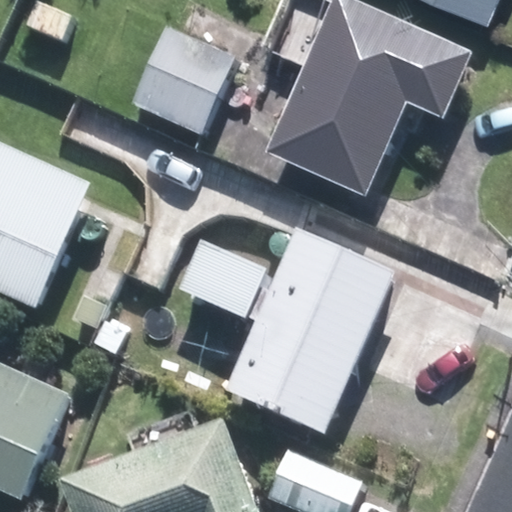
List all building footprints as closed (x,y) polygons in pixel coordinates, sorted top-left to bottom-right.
[(496,55),(370,0),(355,0),(352,7),(337,0),(304,0),(282,52),(323,71),(285,155),(386,200),(427,107),(465,124),(496,55)] [(424,0),(491,29),(503,0),(424,0)] [(86,19),(49,3),(38,27),(75,44),(86,19)] [(251,60),(182,29),(147,107),(216,138),(251,60)] [(91,186),(0,144),(0,289),(35,306),(91,186)] [(400,274),(303,228),(228,388),(325,433),(400,274)] [(269,266),(204,240),(184,289),(250,315),(269,266)] [(87,397),(0,357),(0,481),(40,499),(87,397)] [(259,511),(227,420),(60,478),(72,511),(259,511)] [(364,511),(376,486),(304,454),(284,499),(312,511),(364,511)]
